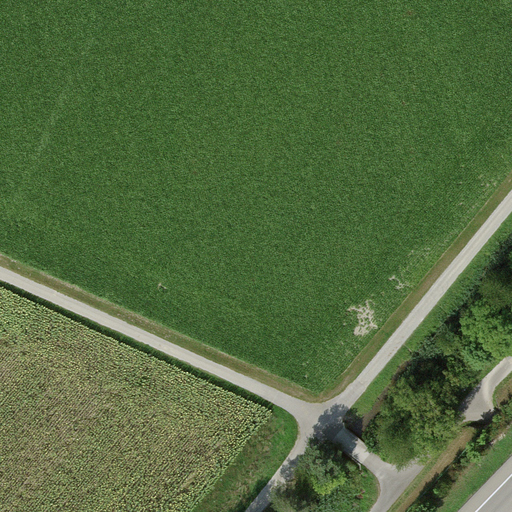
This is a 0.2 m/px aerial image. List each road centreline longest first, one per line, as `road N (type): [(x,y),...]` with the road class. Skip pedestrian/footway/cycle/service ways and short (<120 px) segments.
road 1 (track): [(511,205),(253,511)]
road 2 (track): [(0,268),(322,424)]
road 3 (track): [(511,365),(380,511)]
